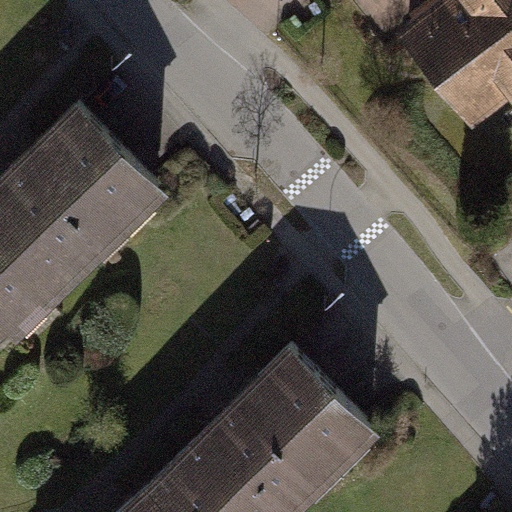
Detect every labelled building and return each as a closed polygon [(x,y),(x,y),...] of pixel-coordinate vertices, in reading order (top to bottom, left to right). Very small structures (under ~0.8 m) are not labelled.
[(464,131),(511,93),(511,0),(431,0),(389,33),(464,131)] [(87,112),(0,191),(0,279),(26,308),(157,189),(87,112)] [(0,279),(0,331),(26,308),(0,279)] [(297,342),(160,469),(200,511),(291,511),(379,431),(297,342)] [(200,511),(160,469),(113,511),(200,511)]
